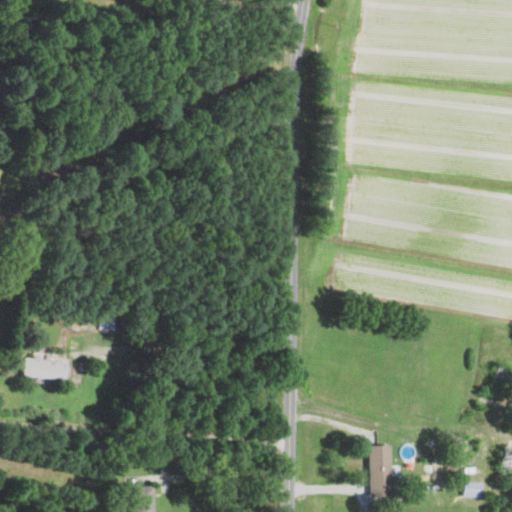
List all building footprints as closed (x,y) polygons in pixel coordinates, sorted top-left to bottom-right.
[(19,377),(63,379),(64,360),(20,359),(19,377)] [(363,495),(386,495),(384,444),(361,445),(363,495)] [(507,477),(510,460),(511,460),(511,447),(497,445),(492,474),(507,477)] [(458,496),(477,497),(478,482),(458,481),(458,496)] [(150,511),(149,485),(128,486),(129,511),(150,511)]
